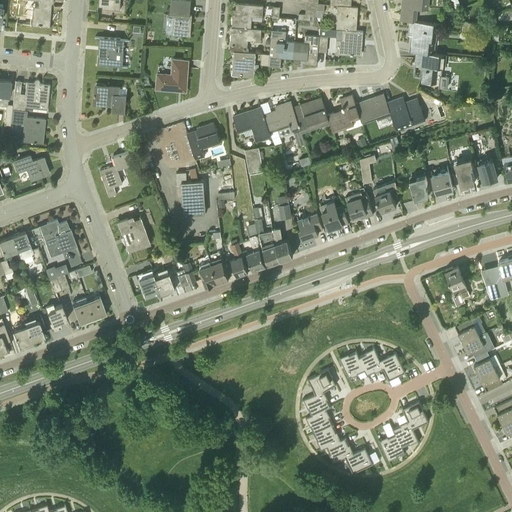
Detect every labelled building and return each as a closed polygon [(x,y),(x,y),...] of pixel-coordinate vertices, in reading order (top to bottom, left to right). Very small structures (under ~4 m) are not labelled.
[(31,5),(29,23),(48,25),(49,12),(47,12),(48,2),(53,3),(53,0),(38,0),(38,6),(31,5)] [(102,8),(120,9),(120,0),(102,0),(103,5),(98,5),(97,11),(98,11),(98,6),(102,6),(102,8)] [(174,15),(172,34),(190,35),(192,14),(190,14),(190,0),(170,0),(170,15),(174,15)] [(401,20),(410,21),(416,21),(416,20),(418,7),(429,8),(429,0),(403,0),(402,9),(401,20)] [(317,9),(316,17),(320,17),(322,17),(322,9),(324,10),(325,3),(318,3),(306,2),(306,8),(317,9)] [(232,26),(261,29),(261,28),(251,28),(252,15),(262,16),(263,15),(263,5),(239,3),(239,9),(233,9),(232,26)] [(342,29),(356,30),(358,6),(351,6),(338,4),(336,28),(342,29)] [(280,6),(274,6),(273,5),(272,17),(279,18),(280,6)] [(310,16),(316,17),(317,9),(306,8),(305,14),(310,14),(310,16)] [(419,44),(418,51),(434,52),(435,40),(436,40),(437,32),(440,32),(441,23),(416,20),(416,21),(410,21),(410,27),(413,27),(411,43),(419,44)] [(256,53),(256,52),(248,51),(248,48),(247,48),(248,39),(260,40),(261,29),(232,26),(230,50),(234,51),(248,52),(256,53)] [(356,30),(342,29),(341,52),(336,52),(335,52),(350,53),(350,55),(353,55),(353,54),(361,54),(361,44),(360,44),(360,39),(363,40),(363,31),(356,30)] [(294,40),(293,57),(311,59),(310,63),(305,62),(305,63),(317,64),(318,51),(319,35),(305,34),(304,41),(294,40)] [(319,35),(318,51),(326,52),(327,35),(319,34),(319,35)] [(278,56),(293,57),(294,40),(285,39),(285,36),(271,35),(270,53),(269,65),(281,66),(278,66),(278,56)] [(105,65),(122,66),(124,38),(95,36),(95,37),(101,37),(100,50),(98,50),(97,64),(105,65)] [(493,51),(483,50),(482,58),(492,59),(493,51)] [(248,52),(234,51),(232,74),(254,76),(256,53),(248,52)] [(440,67),(445,67),(447,54),(416,51),(415,61),(423,62),(421,81),(439,83),(439,86),(447,87),(448,76),(440,76),(440,67)] [(261,64),(269,65),(270,53),(263,53),(262,64),(261,64)] [(171,73),(157,71),(156,88),(177,90),(177,89),(176,89),(177,87),(183,87),(184,79),(186,79),(187,79),(189,59),(172,58),(171,73)] [(0,100),(3,101),(3,99),(9,99),(11,80),(0,78),(0,100)] [(13,104),(12,108),(24,110),(25,106),(46,108),(49,84),(27,81),(25,97),(14,96),(14,92),(13,102),(13,104)] [(125,112),(127,94),(120,93),(120,87),(96,85),(94,103),(112,105),(112,111),(125,112)] [(491,98),(502,97),(502,90),(490,91),(491,98)] [(334,111),(327,114),(330,123),(333,130),(354,123),(353,119),(360,116),(356,103),(353,94),(340,99),(345,111),(335,115),(334,111)] [(377,118),(377,119),(391,114),(387,101),(384,95),(375,98),(376,99),(372,101),(371,98),(356,103),(360,116),(363,122),(377,118)] [(397,130),(425,120),(417,97),(405,101),(404,98),(403,96),(387,101),(391,114),(392,114),(397,130)] [(330,123),(327,114),(322,97),(312,100),(313,103),(309,104),(309,103),(294,108),(294,106),(293,106),(300,127),(301,127),(302,132),(330,123)] [(293,130),(300,127),(293,106),(291,100),(275,106),(277,111),(265,115),(264,113),(270,131),(291,124),(293,130)] [(10,124),(11,122),(12,108),(13,104),(7,103),(6,105),(4,124),(10,124)] [(257,140),(271,135),(270,131),(264,113),(261,106),(233,116),(238,132),(253,127),(257,140)] [(24,123),(22,141),(43,143),(45,118),(26,116),(27,110),(24,110),(12,108),(11,122),(24,123)] [(202,146),(220,141),(214,122),(198,127),(199,131),(195,132),(194,130),(187,132),(190,142),(196,158),(205,156),(202,146)] [(305,144),(303,137),(296,139),(298,146),(305,144)] [(365,139),(357,142),(359,147),(367,144),(365,139)] [(245,149),(249,172),(263,169),(259,147),(245,149)] [(7,148),(0,150),(0,163),(11,160),(7,148)] [(114,185),(122,183),(118,169),(133,163),(129,150),(113,155),(116,164),(100,169),(109,196),(110,196),(117,193),(114,185)] [(30,179),(30,180),(49,173),(45,160),(43,161),(41,157),(32,160),(29,154),(13,160),(17,171),(26,168),(30,179)] [(376,160),(374,154),(360,158),(364,183),(372,181),(369,162),(376,160)] [(492,155),(478,159),(483,181),(497,177),(492,155)] [(471,156),(454,161),(461,187),(470,185),(469,183),(474,182),(471,167),(473,167),(471,159),(472,159),(471,156)] [(447,165),(431,169),(437,193),(450,190),(449,186),(452,185),(447,165)] [(192,181),(198,181),(196,169),(190,170),(192,181)] [(176,172),(177,182),(177,185),(181,185),(183,214),(205,213),(203,180),(198,181),(192,181),(187,181),(186,171),(176,172)] [(425,174),(409,178),(415,199),(428,196),(425,183),(427,182),(425,174)] [(396,179),(373,187),(381,210),(396,205),(394,197),(398,196),(396,186),(396,179)] [(361,190),(345,196),(353,217),(360,214),(361,218),(362,218),(361,217),(373,213),(373,214),(374,214),(366,193),(363,195),(361,190)] [(335,199),(320,204),(329,229),(341,225),(342,223),(342,221),(347,219),(349,223),(343,205),(337,207),(335,199)] [(279,204),(281,218),(291,217),(289,202),(279,204)] [(261,242),(268,263),(281,259),(275,243),(273,230),(273,229),(264,231),(263,225),(264,225),(261,206),(253,208),(255,222),(256,222),(256,227),(259,243),(261,242)] [(301,227),(299,227),(303,238),(319,233),(316,225),(322,223),(318,214),(317,211),(308,213),(309,214),(298,218),(301,227)] [(130,251),(151,242),(143,220),(130,225),(127,216),(118,220),(130,251)] [(57,241),(61,251),(77,245),(70,229),(67,230),(64,222),(67,221),(66,220),(56,224),(55,220),(57,219),(39,225),(47,245),(57,241)] [(259,243),(256,227),(247,228),(254,249),(247,251),(247,250),(242,252),(248,270),(253,268),(253,269),(266,264),(258,243),(259,243)] [(273,229),(273,230),(275,243),(281,259),(293,255),(287,238),(283,239),(280,227),(273,228),(273,229)] [(32,249),(31,245),(25,230),(12,235),(18,250),(20,258),(34,253),(32,249)] [(0,242),(4,254),(18,250),(12,235),(0,239),(0,242)] [(237,274),(248,270),(242,252),(238,239),(231,240),(231,244),(233,250),(235,256),(231,258),(237,274)] [(42,259),(38,247),(32,249),(34,253),(35,257),(33,258),(34,262),(42,259)] [(171,250),(173,256),(179,254),(177,248),(171,250)] [(210,260),(217,282),(222,280),(223,282),(229,280),(228,278),(229,277),(222,258),(220,253),(217,255),(217,252),(214,253),(216,258),(210,260)] [(491,292),(506,288),(504,278),(511,275),(511,257),(498,261),(499,264),(498,264),(499,267),(500,267),(500,269),(486,273),(491,292)] [(5,272),(5,273),(13,270),(11,266),(9,267),(6,259),(0,261),(5,272)] [(213,283),(217,282),(210,260),(206,262),(207,264),(199,266),(206,285),(207,285),(208,287),(213,285),(213,283)] [(49,278),(57,275),(64,273),(68,271),(65,263),(55,266),(54,265),(45,268),(49,278)] [(76,269),(78,276),(92,271),(89,264),(76,269)] [(470,294),(458,266),(453,268),(452,266),(445,269),(455,294),(461,292),(463,297),(470,294)] [(186,272),(189,283),(196,280),(193,270),(186,272)] [(154,273),(161,293),(175,288),(170,272),(156,277),(155,272),(154,273)] [(182,285),(189,283),(186,272),(179,274),(182,285)] [(57,275),(62,289),(69,286),(64,273),(57,275)] [(159,294),(161,293),(154,273),(140,277),(146,293),(157,289),(159,294)] [(54,291),(62,289),(57,275),(49,278),(54,291)] [(25,287),(28,293),(33,291),(31,285),(25,287)] [(86,299),(93,317),(106,313),(99,292),(98,292),(99,295),(86,299)] [(79,322),(93,317),(86,299),(85,296),(72,301),(72,302),(79,322)] [(55,308),(47,311),(53,326),(58,324),(58,326),(62,325),(61,321),(67,319),(61,303),(54,306),(55,308)] [(463,342),(479,334),(472,318),(455,326),(463,342)] [(26,324),(31,340),(44,335),(39,319),(26,324)] [(0,350),(4,349),(7,348),(4,341),(10,339),(4,322),(0,323),(0,350)] [(18,344),(31,340),(26,324),(12,328),(18,344)] [(475,356),(487,350),(479,334),(463,342),(468,352),(472,350),(475,356)] [(359,355),(365,368),(364,368),(365,369),(367,375),(368,374),(368,373),(375,370),(375,371),(383,367),(384,367),(380,360),(381,359),(380,358),(374,345),(373,346),(373,347),(365,351),(366,351),(366,352),(359,355)] [(340,355),(339,356),(350,378),(351,378),(350,377),(358,373),(358,372),(364,368),(365,368),(359,355),(359,354),(356,349),(355,349),(355,350),(356,351),(349,354),(349,353),(341,356),(340,355)] [(479,374),(495,366),(487,350),(475,356),(478,362),(474,364),(479,374)] [(381,359),(380,360),(384,367),(383,367),(389,379),(390,379),(389,378),(396,374),(396,375),(405,371),(396,351),(387,355),(387,356),(381,359)] [(495,366),(479,374),(486,390),(503,383),(499,374),(495,366)] [(328,367),(308,377),(312,386),(313,385),(316,392),(317,392),(324,389),(336,384),(336,383),(334,383),(331,377),(332,376),(328,367)] [(315,393),(302,399),(303,400),(304,399),(308,407),(309,406),(312,413),(312,414),(326,407),(332,405),(331,404),(330,405),(327,398),(328,397),(324,389),(317,392),(316,392),(315,393)] [(502,423),(511,418),(511,398),(494,407),(502,423)] [(403,407),(402,408),(408,420),(408,419),(412,427),(412,426),(419,423),(420,424),(429,420),(419,400),(410,404),(410,405),(404,409),(403,407)] [(311,414),(306,416),(310,425),(311,425),(315,431),(314,432),(313,432),(334,423),(333,422),(332,423),(329,416),(330,416),(326,407),(312,414),(312,413),(311,414)] [(511,432),(511,418),(502,423),(507,433),(511,431),(511,432)] [(393,426),(392,427),(395,432),(395,433),(396,433),(402,446),(409,442),(409,443),(409,444),(417,440),(418,441),(419,440),(413,428),(412,426),(412,427),(408,419),(408,420),(400,423),(400,424),(400,425),(394,428),(393,427),(393,426)] [(334,423),(313,432),(314,433),(315,432),(318,439),(317,440),(321,448),(326,446),(327,445),(341,438),(337,430),(336,430),(333,424),(334,423)] [(379,438),(378,438),(389,461),(390,461),(389,459),(397,455),(397,454),(404,451),(404,452),(405,452),(403,447),(402,446),(396,433),(395,433),(388,436),(388,435),(380,439),(379,438)] [(341,438),(327,445),(331,452),(330,453),(329,453),(333,461),(332,461),(332,462),(345,456),(347,456),(346,455),(354,452),(354,451),(350,443),(349,443),(349,444),(345,437),(346,437),(347,436),(346,436),(341,438)] [(354,452),(346,455),(347,456),(350,462),(349,463),(353,472),(373,462),(369,453),(368,454),(365,447),(366,447),(365,446),(354,451),(354,452)] [(49,510),(48,510),(49,511),(67,511),(65,502),(64,502),(64,504),(56,506),(56,507),(49,510)] [(30,508),(30,511),(49,511),(48,510),(49,510),(48,509),(47,503),(37,506),(38,507),(31,509),(30,508)]
